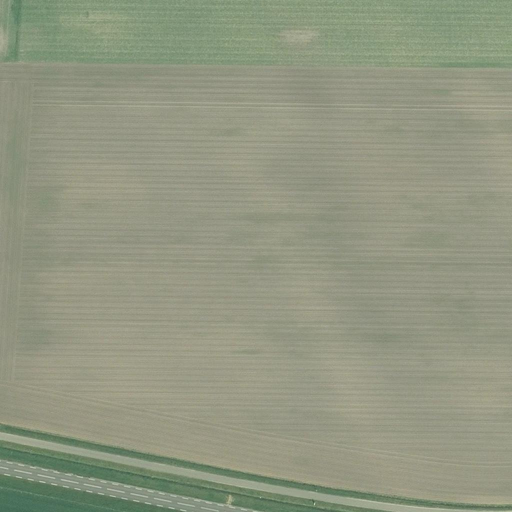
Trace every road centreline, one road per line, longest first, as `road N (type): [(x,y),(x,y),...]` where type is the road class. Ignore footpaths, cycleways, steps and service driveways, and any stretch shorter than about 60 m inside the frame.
road 1 (unclassified): [(0,436),(431,511)]
road 2 (primary): [(223,511),(0,467)]
